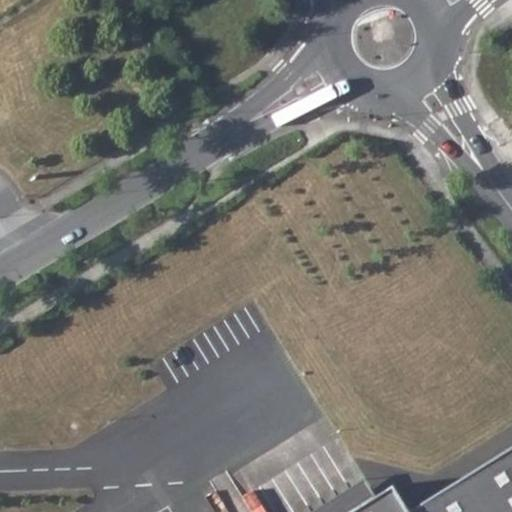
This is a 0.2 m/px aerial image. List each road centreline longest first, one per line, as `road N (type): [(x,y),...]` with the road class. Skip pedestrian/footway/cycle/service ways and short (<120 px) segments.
road 1 (residential): [(0,269),(338,64)]
road 2 (residential): [(511,205),(414,78)]
